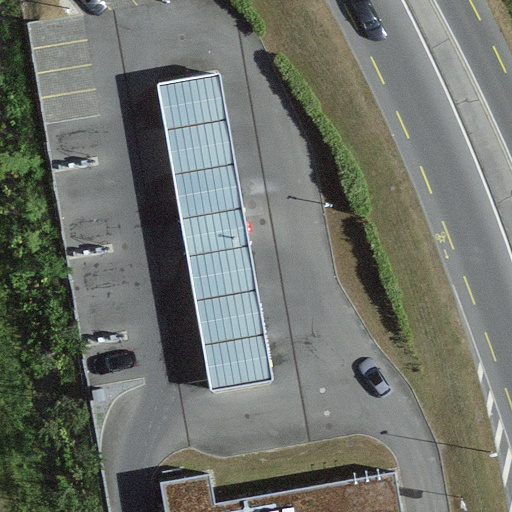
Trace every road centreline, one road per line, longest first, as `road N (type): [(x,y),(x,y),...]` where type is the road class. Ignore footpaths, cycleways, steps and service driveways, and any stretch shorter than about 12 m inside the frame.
road 1 (unknown): [(125,414),(129,337),(96,41),(127,27),(176,26),(207,51),(355,364),(365,405)]
road 2 (primary): [(365,0),(432,134),(511,350)]
road 3 (unknown): [(365,405),(241,420),(125,414)]
